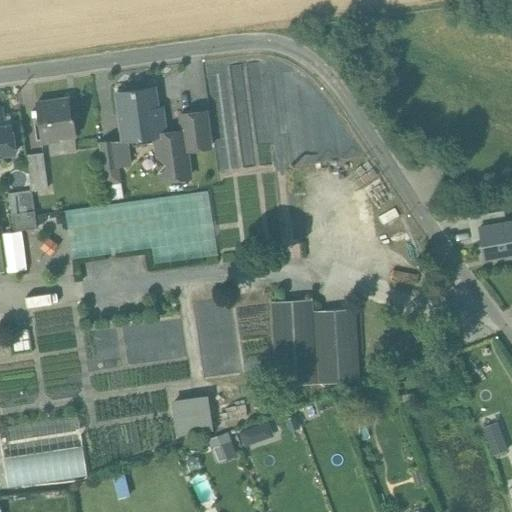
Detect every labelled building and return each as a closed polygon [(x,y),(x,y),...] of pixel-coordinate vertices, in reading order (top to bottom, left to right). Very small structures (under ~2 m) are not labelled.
[(126,140),(156,136),(166,135),(166,134),(162,107),(156,108),(153,87),(117,92),(124,140),(124,141),(126,140)] [(69,99),(39,104),(39,102),(37,102),(43,142),(45,142),(45,141),(61,139),(61,140),(62,140),(61,137),(75,135),(77,135),(74,115),(72,116),(69,99)] [(1,108),(0,107),(0,155),(15,154),(11,126),(4,127),(1,108)] [(166,135),(156,136),(161,176),(166,179),(190,176),(186,150),(210,147),(206,111),(180,115),(182,131),(166,134),(166,135)] [(124,140),(115,141),(118,165),(129,164),(126,140),(124,141),(124,140)] [(115,141),(99,143),(102,168),(118,165),(115,141)] [(43,153),(27,156),(32,189),(47,187),(43,153)] [(32,191),(9,195),(11,210),(12,214),(35,211),(32,191)] [(93,205),(67,209),(70,226),(96,222),(93,205)] [(35,211),(12,214),(14,232),(37,228),(35,215),(35,211)] [(511,217),(479,224),(485,259),(511,253),(511,217)] [(315,299),(272,301),(276,386),(361,382),(357,308),(316,310),(315,299)] [(211,395),(171,400),(176,440),(215,435),(211,395)] [(10,433),(20,490),(100,477),(91,420),(10,433)] [(491,453),(509,449),(501,420),(483,425),(491,453)] [(239,432),(245,446),(274,435),(269,421),(239,432)] [(4,434),(0,433),(0,490),(10,489),(4,434)] [(211,447),(216,463),(237,455),(231,440),(211,447)]
